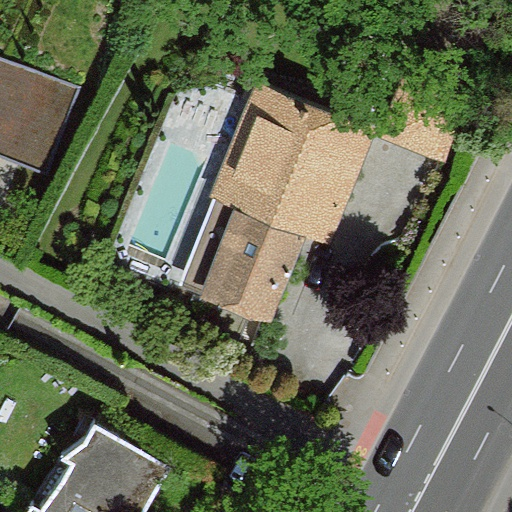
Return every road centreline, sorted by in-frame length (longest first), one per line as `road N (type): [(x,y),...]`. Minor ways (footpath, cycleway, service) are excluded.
road 1 (residential): [(0,267),(423,490)]
road 2 (primary): [(511,321),(423,490)]
